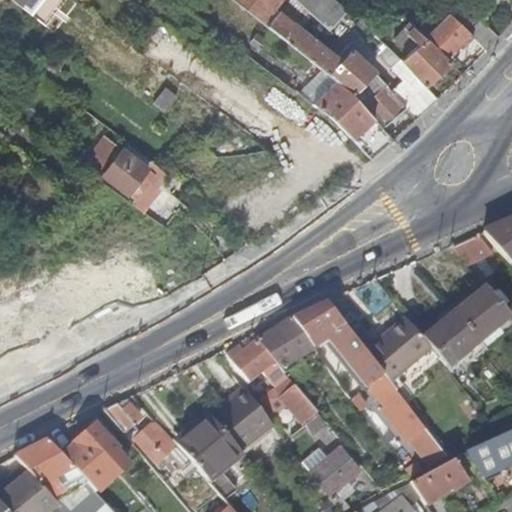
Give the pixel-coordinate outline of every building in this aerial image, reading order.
[(198,19),(213,0),(197,0),(189,12),(198,19)] [(229,0),(260,24),(262,20),(279,0),(301,0),(333,29),(348,13),(334,0),(229,0)] [(448,15),(449,15),(461,3),(457,0),(454,0),(444,11),(448,15)] [(440,15),(444,11),(439,6),(435,11),(440,15)] [(469,34),(467,33),(449,15),(448,15),(423,39),(444,60),(469,34)] [(371,72),(349,51),(337,63),(279,16),(270,26),(268,30),(322,72),(335,82),(352,96),(381,129),(404,108),(392,95),(371,72)] [(268,30),(270,26),(262,20),(260,24),(268,30)] [(487,52),(497,39),(479,21),(467,33),(469,34),(487,52)] [(424,88),(448,64),(444,60),(423,39),(416,32),(408,24),(398,34),(403,39),(406,35),(417,46),(400,62),(413,77),(424,88)] [(391,71),(400,62),(393,53),(381,43),(372,51),(391,71)] [(407,82),(413,77),(400,62),(391,71),(407,82)] [(300,96),(312,105),(335,82),(322,72),(300,96)] [(416,120),(437,101),(424,88),(413,77),(407,82),(392,95),(404,108),(416,120)] [(381,129),(352,96),(335,82),(312,105),(316,108),(334,121),(370,160),(392,141),(381,129)] [(511,220),(483,233),(511,266),(511,220)] [(478,236),(449,247),(467,267),(492,254),(478,236)] [(485,287),(453,313),(478,342),(509,317),(485,287)] [(324,303),(291,320),(313,349),(330,336),(370,386),(368,387),(384,408),(380,411),(405,443),(412,437),(426,455),(437,448),(394,392),(389,385),(364,353),(324,303)] [(478,342),(453,313),(423,338),(447,368),(478,342)] [(406,319),(364,353),(389,385),(431,351),(406,319)] [(291,320),(255,342),(280,371),(314,350),(313,349),(291,320)] [(280,371),(255,342),(243,351),(239,347),(225,356),(248,385),(262,373),(275,389),(272,390),(287,407),(275,417),(284,428),(296,418),(302,425),(315,414),(295,389),(290,383),(280,371)] [(431,351),(389,385),(394,392),(436,358),(431,351)] [(296,380),(290,383),(295,389),(300,385),(296,380)] [(287,407),(272,390),(261,400),(275,417),(287,407)] [(212,420),(241,455),(272,427),(244,392),(212,420)] [(116,405),(103,412),(130,444),(134,441),(155,466),(170,452),(176,459),(174,461),(183,470),(190,463),(178,449),(156,426),(153,429),(151,426),(142,435),(138,430),(137,431),(133,426),(141,420),(131,408),(123,415),(116,405)] [(323,423),(318,417),(305,426),(312,434),(323,423)] [(178,449),(190,463),(209,484),(241,455),(212,420),(178,449)] [(73,470),(82,480),(95,468),(97,472),(100,470),(97,467),(115,450),(118,453),(120,452),(94,424),(60,454),(73,470)] [(511,463),(511,432),(467,455),(487,485),(501,476),(498,471),(511,463)] [(15,456),(27,471),(40,485),(73,470),(60,454),(47,440),(15,456)] [(437,448),(426,455),(435,465),(446,459),(437,448)] [(329,499),(338,511),(345,511),(350,510),(336,493),(359,474),(340,451),(309,475),(329,499)] [(419,500),(424,507),(450,491),(451,493),(468,482),(454,462),(410,485),(419,500)] [(49,496),(82,480),(73,470),(40,485),(49,496)] [(0,494),(0,505),(5,511),(47,511),(56,505),(49,496),(40,485),(27,471),(0,494)] [(421,511),(415,503),(419,500),(410,485),(397,492),(402,500),(403,499),(412,511),(421,511)] [(379,511),(384,511),(402,500),(397,492),(375,504),(379,511)] [(412,511),(403,499),(402,500),(384,511),(412,511)]
